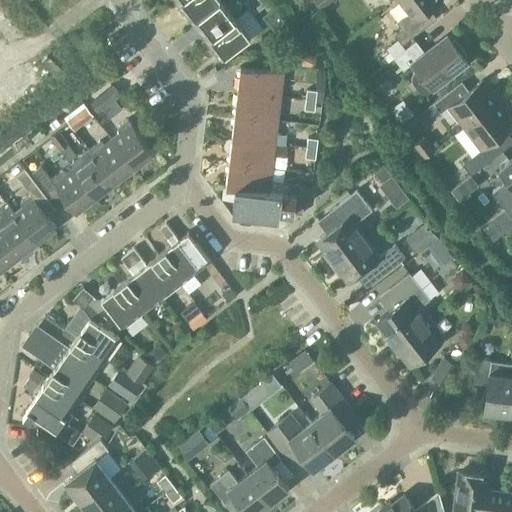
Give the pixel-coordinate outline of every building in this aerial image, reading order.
[(220,0),(180,0),(177,2),(192,22),(220,0)] [(236,18),(221,0),(220,0),(192,22),(207,41),(236,18)] [(262,0),(259,0),(249,8),(254,14),(266,5),(262,0)] [(314,0),(322,9),(332,0),(314,0)] [(401,0),(400,1),(410,14),(398,23),(403,29),(395,35),(403,45),(430,23),(423,14),(440,0),(401,0)] [(0,22),(10,15),(0,2),(0,22)] [(274,9),(264,16),(274,30),(284,22),(274,9)] [(236,18),(207,41),(222,60),(251,38),(236,18)] [(0,23),(0,58),(17,46),(0,23)] [(448,36),(426,53),(417,41),(395,58),(404,70),(410,65),(415,72),(413,75),(412,79),(413,82),(419,89),(423,91),(426,91),(429,91),(434,87),(468,62),(448,36)] [(238,91),(281,96),(284,72),(241,67),(238,91)] [(466,127),(498,102),(482,81),(469,91),(462,81),(434,103),(441,112),(450,105),(461,120),(452,127),(457,133),(466,126),(466,127)] [(98,113),(120,96),(113,86),(90,103),(98,113)] [(322,102),(323,92),(307,90),(305,110),(316,111),(317,101),(322,102)] [(238,91),(235,114),(278,120),(281,96),(238,91)] [(511,119),(498,102),(466,127),(483,149),(463,164),(472,176),(499,154),(491,143),(511,126),(511,119)] [(75,130),(95,116),(87,106),(68,120),(75,130)] [(235,114),(232,138),(276,143),(278,120),(235,114)] [(112,137),(135,166),(154,151),(132,122),(129,118),(118,126),(120,132),(112,137)] [(417,132),(409,122),(402,127),(410,138),(417,132)] [(302,139),(303,124),(284,123),(283,139),(302,139)] [(52,137),(61,149),(70,142),(61,131),(52,137)] [(436,150),(426,136),(415,144),(425,158),(436,150)] [(100,140),(90,148),(116,180),(135,166),(112,137),(105,143),(100,140)] [(232,138),(229,162),(273,167),(274,156),(286,157),(288,145),(276,144),(276,143),(232,138)] [(315,159),(318,139),(308,138),(306,158),(315,159)] [(116,180),(90,148),(80,155),(82,161),(74,167),(96,196),(116,180)] [(511,157),(499,167),(509,180),(493,192),(503,205),(492,213),(496,218),(511,205),(511,157)] [(273,167),(229,162),(226,187),(236,188),(259,190),(270,191),(273,167)] [(96,196),(74,167),(67,172),(62,169),(52,177),(42,165),(33,172),(54,199),(63,192),(77,210),(96,196)] [(382,165),(373,172),(382,184),(391,176),(382,165)] [(427,177),(440,191),(452,180),(439,166),(427,177)] [(23,205),(15,211),(37,240),(57,225),(44,208),(52,202),(25,168),(16,175),(30,193),(21,200),(23,205)] [(460,182),(450,190),(459,202),(469,195),(468,193),(460,182)] [(282,192),(278,217),(280,218),(280,211),(303,214),(306,185),(288,183),(287,193),(282,192)] [(259,190),(236,188),(234,204),(242,205),(241,213),(256,215),(259,190)] [(259,190),(256,215),(278,217),(282,192),(270,191),(259,190)] [(357,190),(331,210),(341,223),(317,240),(325,251),(323,253),(331,263),(364,237),(354,224),(373,210),(357,190)] [(37,240),(15,211),(15,212),(9,204),(0,211),(0,213),(1,215),(0,215),(0,230),(19,254),(37,240)] [(511,205),(496,218),(499,221),(510,213),(511,215),(511,205)] [(426,223),(406,238),(418,253),(427,246),(437,237),(426,223)] [(493,241),(500,236),(491,223),(483,228),(493,241)] [(175,235),(166,224),(160,229),(168,240),(175,235)] [(0,268),(19,254),(0,230),(0,268)] [(159,254),(181,283),(211,260),(188,231),(159,254)] [(380,258),(364,237),(331,263),(338,272),(340,271),(348,282),(370,265),(379,277),(406,257),(397,245),(380,258)] [(437,237),(427,246),(442,265),(453,257),(437,237)] [(128,253),(138,266),(144,261),(134,248),(128,253)] [(138,266),(128,253),(121,257),(131,271),(138,266)] [(181,283),(159,254),(140,269),(162,298),(181,283)] [(162,298),(140,269),(121,283),(143,312),(162,298)] [(472,283),(464,272),(453,281),(461,291),(472,283)] [(423,320),(416,310),(431,299),(410,273),(390,288),(401,302),(376,321),(393,344),(423,320)] [(346,285),(352,298),(366,292),(359,278),(346,285)] [(143,312),(121,283),(101,298),(96,298),(84,287),(79,292),(103,315),(111,310),(124,327),(143,312)] [(227,302),(236,295),(230,287),(221,294),(227,302)] [(360,329),(370,318),(355,303),(344,314),(360,329)] [(186,320),(193,329),(206,319),(199,310),(186,320)] [(423,320),(393,344),(410,365),(444,339),(445,334),(430,314),(423,320)] [(76,337),(106,358),(120,338),(90,317),(76,337)] [(20,347),(38,356),(50,331),(33,322),(20,347)] [(459,341),(460,346),(465,348),(470,347),(472,343),(471,338),(466,335),(461,336),(459,341)] [(106,358),(76,337),(62,357),(92,378),(106,358)] [(50,339),(46,346),(59,355),(64,349),(50,339)] [(154,363),(166,354),(160,345),(148,355),(154,363)] [(59,355),(46,346),(41,352),(55,362),(59,355)] [(303,347),(275,370),(286,384),(314,361),(303,347)] [(129,373),(142,382),(154,366),(141,356),(129,373)] [(92,378),(62,357),(49,377),(79,398),(92,378)] [(446,385),(458,364),(444,357),(432,378),(446,385)] [(510,414),(511,395),(511,362),(476,359),(474,382),(487,384),(484,411),(510,414)] [(41,384),(45,377),(35,371),(31,377),(41,384)] [(128,375),(117,390),(130,399),(141,384),(128,375)] [(271,375),(241,398),(250,409),(280,386),(271,375)] [(79,398),(49,377),(26,409),(60,433),(74,414),(70,411),(79,398)] [(343,421),(355,411),(332,381),(310,398),(322,414),(311,422),(334,452),(355,437),(348,428),(343,421)] [(114,419),(125,402),(111,393),(100,411),(114,419)] [(334,452),(311,422),(304,428),(291,412),(266,431),(287,459),(299,449),(305,457),(314,468),(334,452)] [(94,414),(82,432),(93,439),(99,430),(106,434),(112,425),(94,414)] [(210,423),(217,432),(222,428),(223,422),(219,416),(210,423)] [(248,474),(270,502),(289,488),(273,468),(282,461),(264,436),(245,451),(257,467),(248,474)] [(80,499),(110,477),(96,459),(109,450),(101,439),(77,457),(84,467),(66,481),(80,499)] [(177,447),(176,448),(186,460),(194,455),(184,442),(177,447)] [(150,463),(142,453),(133,459),(141,470),(150,463)] [(270,502),(248,474),(238,481),(229,470),(210,484),(225,503),(235,496),(246,511),(257,511),(259,511),(265,511),(271,508),(268,504),(270,502)] [(502,511),(505,492),(491,490),(488,490),(490,476),(459,472),(457,497),(459,497),(456,511),(502,511)] [(165,492),(174,485),(166,475),(158,481),(151,486),(159,496),(165,492)] [(110,477),(80,499),(89,511),(100,511),(124,495),(110,477)] [(182,496),(174,485),(165,492),(174,502),(182,496)] [(511,511),(511,493),(505,492),(502,511),(511,511)] [(136,511),(124,495),(100,511),(136,511)] [(390,502),(382,508),(385,511),(444,511),(443,504),(432,511),(417,511),(405,495),(392,504),(390,502)]
